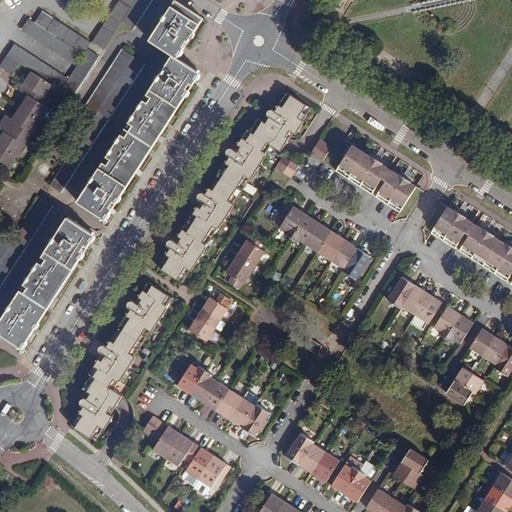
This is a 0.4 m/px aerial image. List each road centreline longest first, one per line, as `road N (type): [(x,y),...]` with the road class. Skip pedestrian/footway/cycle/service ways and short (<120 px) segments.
road 1 (tertiary): [(259,39),(28,398)]
road 2 (residential): [(262,459),(404,238)]
road 3 (residential): [(259,39),(453,165)]
road 4 (residential): [(108,0),(88,23),(38,0),(16,16),(0,44)]
road 5 (residential): [(137,511),(32,426)]
road 6 (residential): [(153,391),(262,459)]
road 7 (residential): [(404,238),(511,304)]
